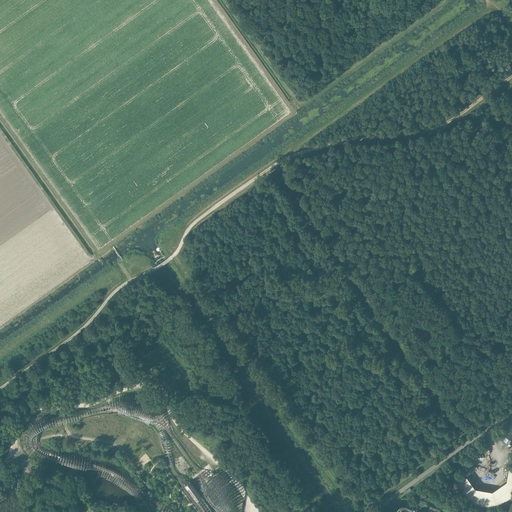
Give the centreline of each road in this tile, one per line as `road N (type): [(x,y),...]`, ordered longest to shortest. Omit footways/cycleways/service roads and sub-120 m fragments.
road 1 (track): [(511,399),(354,509),(173,254)]
road 2 (track): [(0,390),(86,326),(118,287),(170,258),(195,221),(304,151)]
road 3 (track): [(304,151),(431,129),(511,77)]
